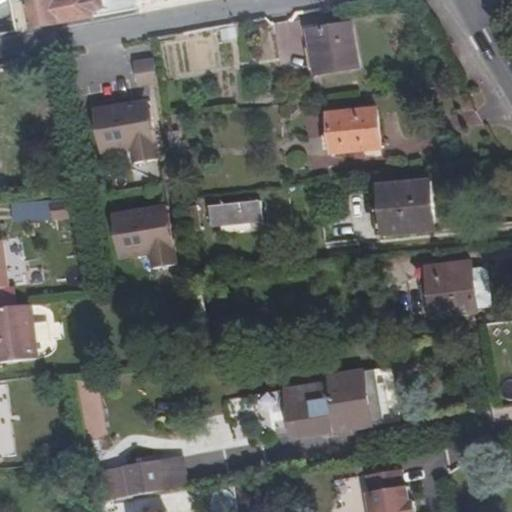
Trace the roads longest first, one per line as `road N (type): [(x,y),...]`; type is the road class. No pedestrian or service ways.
road 1 (unknown): [(511,419),(216,474)]
road 2 (residential): [(275,0),(0,50)]
